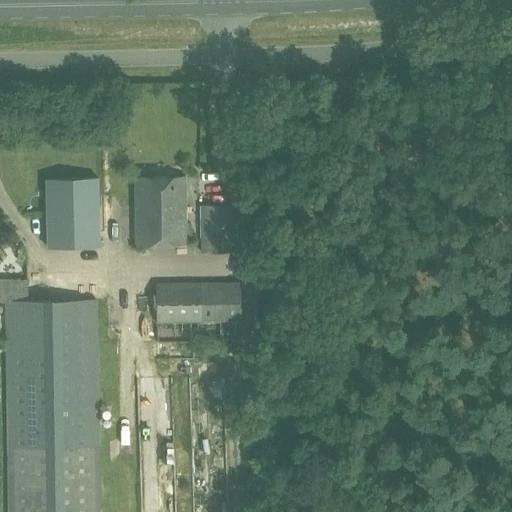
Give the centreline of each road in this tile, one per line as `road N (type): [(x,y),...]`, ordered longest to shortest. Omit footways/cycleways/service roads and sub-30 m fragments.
road 1 (unclassified): [(222,58),(511,33)]
road 2 (unknown): [(0,163),(15,211),(47,267),(121,281),(211,277)]
road 3 (unclassified): [(0,63),(222,58)]
road 4 (primary): [(0,5),(221,0)]
